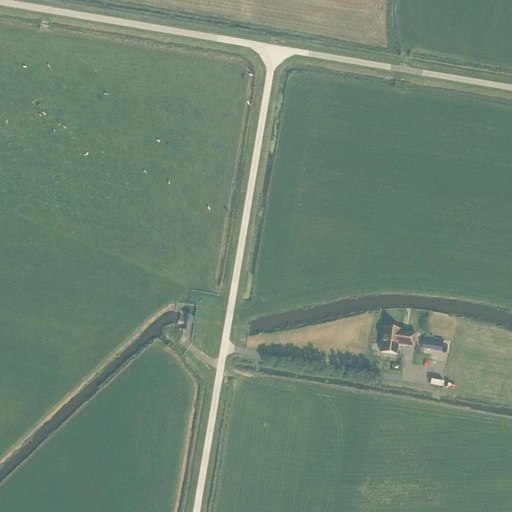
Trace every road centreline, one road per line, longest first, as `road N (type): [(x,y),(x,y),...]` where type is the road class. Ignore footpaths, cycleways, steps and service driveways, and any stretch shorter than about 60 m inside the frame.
road 1 (unclassified): [(196,511),(274,48)]
road 2 (unclassified): [(274,48),(0,4)]
road 3 (unclassified): [(511,88),(274,48)]
